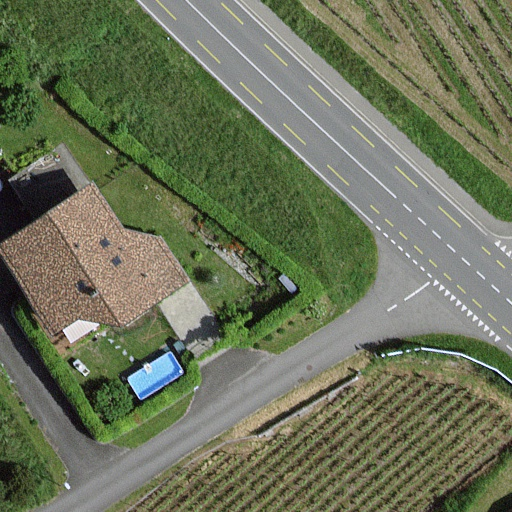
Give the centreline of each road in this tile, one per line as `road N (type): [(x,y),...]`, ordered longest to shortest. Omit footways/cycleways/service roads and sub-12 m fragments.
road 1 (residential): [(60,511),(373,319),(475,270)]
road 2 (primary): [(185,0),(475,270)]
